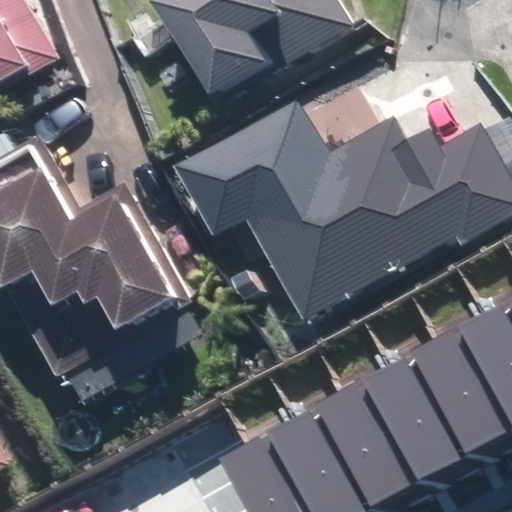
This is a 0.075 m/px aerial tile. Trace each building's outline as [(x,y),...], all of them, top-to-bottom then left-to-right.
[(0,0),(0,105),(63,70),(24,0),(0,0)] [(361,31),(342,0),(190,0),(161,18),(222,116),(361,31)] [(465,255),(511,228),(511,179),(485,131),(446,153),(438,140),(416,152),(399,123),(342,154),(338,146),(281,178),(287,189),(242,214),(308,331),(459,246),(465,255)] [(48,145),(0,171),(0,282),(60,389),(202,310),(135,191),(88,217),(48,145)] [(511,310),(498,319),(511,343),(511,310)] [(511,343),(498,319),(449,346),(510,456),(511,455),(511,343)] [(449,346),(399,374),(461,484),(510,456),(449,346)] [(399,374),(349,401),(411,511),(461,484),(399,374)] [(349,401),(306,425),(354,511),(409,511),(411,511),(349,401)] [(354,511),(306,425),(257,452),(290,511),(354,511)] [(0,481),(22,469),(0,431),(0,481)]
